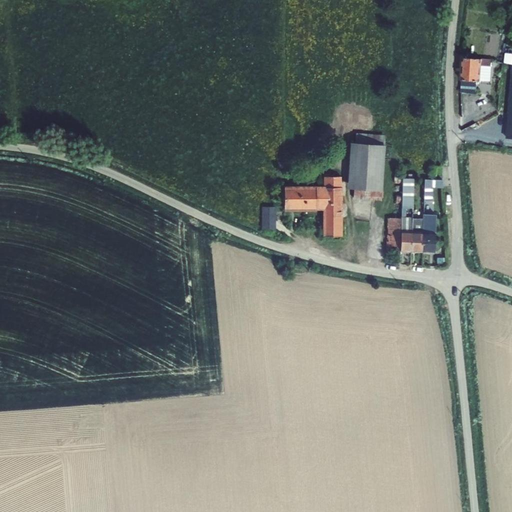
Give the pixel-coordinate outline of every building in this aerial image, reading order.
[(495,66),(466,64),(465,78),(464,98),(479,100),(479,88),(484,88),(484,78),(494,79),(495,66)] [(386,143),(351,140),(349,177),(348,189),(384,191),(384,179),(386,143)] [(324,178),(324,189),(284,188),(284,208),(325,209),(325,236),(341,237),(340,177),(324,178)] [(411,253),(412,220),(413,179),(401,179),(401,221),(401,253),(411,253)] [(434,179),(424,179),(424,202),(431,203),(431,188),(448,188),(448,180),(434,179)] [(383,200),(384,191),(348,189),(348,198),(383,200)] [(275,231),(275,207),(263,207),(263,231),(275,231)] [(424,221),(423,254),(434,254),(435,218),(424,218),(424,221)] [(423,254),(424,221),(412,220),(411,253),(423,254)] [(388,221),(388,253),(401,253),(401,221),(388,221)]
